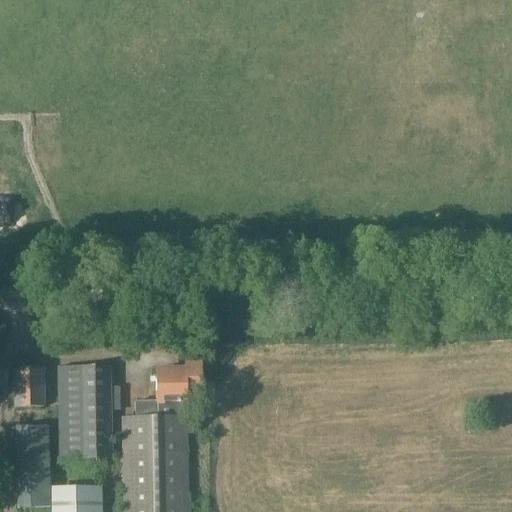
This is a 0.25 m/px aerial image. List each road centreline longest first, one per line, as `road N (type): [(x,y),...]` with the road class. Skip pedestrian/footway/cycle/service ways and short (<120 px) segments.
road 1 (track): [(0,116),(23,115),(28,151),(68,241),(511,232)]
road 2 (track): [(96,294),(511,285)]
